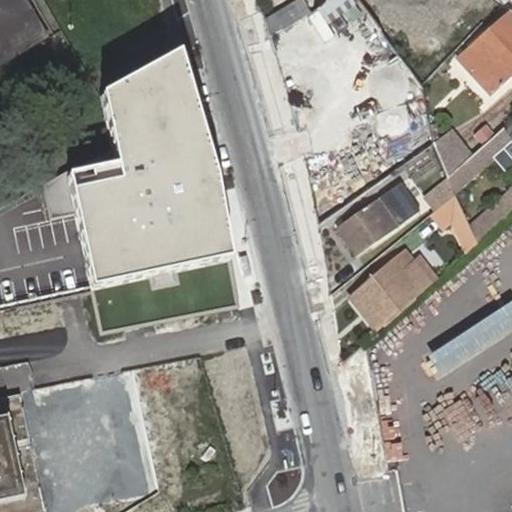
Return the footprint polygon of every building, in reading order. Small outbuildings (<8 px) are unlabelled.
[(0,43),(0,60),(46,33),(25,0),(14,0),(31,25),(0,43)] [(0,0),(0,43),(31,25),(14,0),(0,0)] [(299,0),(264,21),(269,38),(317,8),(311,0),(299,0)] [(323,15),(343,0),(324,0),(326,3),(317,8),(323,15)] [(492,95),(511,77),(511,16),(508,13),(458,58),(492,95)] [(178,56),(96,98),(110,149),(119,186),(71,195),(92,292),(229,261),(215,184),(178,56)] [(508,141),(501,132),(481,149),(488,158),(508,141)] [(434,143),(435,148),(447,178),(465,162),(469,159),(446,133),(434,143)] [(488,158),(481,149),(469,159),(465,162),(447,178),(449,182),(453,191),(453,192),(490,161),(488,158)] [(420,204),(430,216),(455,196),(453,192),(453,191),(449,182),(435,193),(424,200),(420,204)] [(350,237),(343,241),(354,258),(397,229),(388,214),(398,208),(390,195),(380,202),(378,200),(343,225),(350,237)] [(455,196),(430,216),(444,231),(463,213),(455,196)] [(478,244),(508,218),(495,204),(470,226),(478,244)] [(336,230),(343,241),(350,237),(343,225),(336,230)] [(465,255),(478,244),(470,226),(469,225),(454,232),(465,255)] [(404,252),(394,261),(405,274),(415,266),(404,252)] [(229,261),(92,292),(103,336),(237,311),(229,261)] [(349,300),(377,331),(417,296),(431,284),(415,266),(405,274),(394,261),(349,300)] [(0,511),(42,511),(17,397),(0,400),(0,511)]
